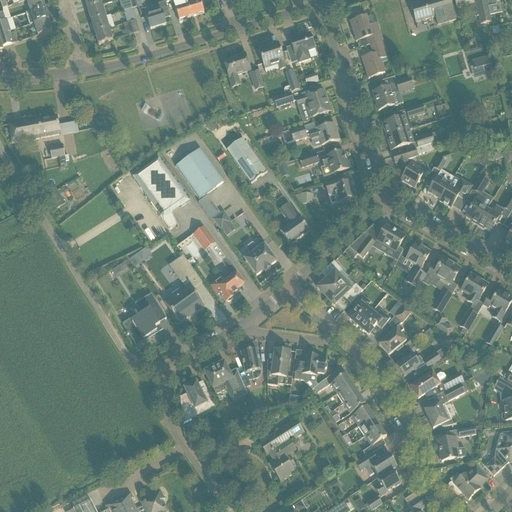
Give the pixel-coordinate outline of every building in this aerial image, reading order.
[(41,0),(31,0),(26,2),(30,13),(44,9),(41,0)] [(83,0),(87,11),(101,6),(100,2),(105,0),(83,0)] [(121,8),(124,7),(126,11),(132,9),(131,7),(128,0),(119,0),(118,0),(121,8)] [(143,0),(135,0),(139,12),(146,9),(143,0)] [(175,0),(172,1),(179,22),(191,18),(185,0),(175,0)] [(185,0),(191,18),(204,14),(200,1),(194,3),(192,0),(185,0)] [(428,0),(410,5),(413,15),(415,24),(434,18),(437,27),(456,21),(453,12),(449,0),(428,0)] [(453,0),(455,3),(456,9),(473,5),(473,4),(471,0),(453,0)] [(511,0),(486,0),(486,1),(488,8),(496,7),(495,0),(511,0)] [(479,3),(473,4),(473,5),(477,17),(479,17),(480,25),(491,23),(489,16),(488,8),(486,1),(486,2),(479,3)] [(146,18),(150,30),(165,26),(163,20),(170,18),(166,4),(158,6),(161,13),(146,18)] [(101,6),(87,11),(91,22),(105,18),(101,6)] [(44,9),(30,13),(34,25),(48,20),(44,9)] [(132,9),(126,11),(130,23),(135,21),(132,9)] [(3,13),(0,13),(0,39),(2,48),(3,48),(11,45),(8,34),(10,33),(6,21),(3,13)] [(105,18),(91,22),(94,34),(109,30),(109,29),(114,28),(110,16),(105,18)] [(367,39),(370,46),(383,42),(377,24),(369,27),(366,17),(349,23),(356,43),(367,39)] [(48,20),(34,25),(38,37),(52,32),(48,20)] [(130,23),(123,25),(126,37),(139,33),(135,21),(130,23)] [(21,29),(15,31),(10,33),(13,45),(19,43),(15,33),(22,31),(21,29)] [(109,30),(94,34),(98,46),(113,42),(109,30)] [(297,37),(289,40),(292,50),(295,57),(296,56),(297,62),(298,64),(300,64),(310,61),(310,60),(317,57),(315,50),(310,35),(298,39),(297,37)] [(383,42),(370,46),(373,55),(371,56),(361,59),(368,80),(378,77),(384,74),(380,61),(388,58),(383,42)] [(258,50),(261,60),(265,73),(279,69),(279,72),(286,70),(284,64),(281,55),(278,45),(267,49),(267,47),(258,50)] [(223,63),(226,72),(229,79),(232,89),(240,86),(236,76),(250,72),(247,64),(244,55),(240,56),(241,57),(223,63)] [(468,64),(471,74),(489,69),(486,59),(468,64)] [(293,72),(285,74),(290,87),(285,89),(284,91),(285,95),(291,94),(299,91),(293,72)] [(250,75),(255,91),(263,89),(258,73),(250,75)] [(396,86),(382,91),(372,94),(378,112),(394,107),(391,95),(398,93),(398,95),(414,90),(411,79),(396,83),(394,78),(396,86)] [(324,92),(314,95),(304,98),(304,99),(296,101),(297,107),(306,104),(311,119),(319,116),(329,113),(325,101),(326,100),(324,92)] [(290,95),(273,100),(268,102),(270,107),(275,105),(276,109),(293,103),(290,95)] [(406,111),(408,120),(424,115),(421,106),(406,111)] [(439,108),(436,109),(440,122),(450,118),(444,107),(439,108)] [(12,145),(22,143),(60,136),(56,118),(9,127),(12,145)] [(382,125),(386,139),(409,131),(405,118),(382,125)] [(316,131),(308,133),(311,143),(319,141),(321,147),(330,144),(339,141),(338,141),(336,135),(337,135),(334,124),(324,127),(316,130),(316,131)] [(304,128),(281,135),(284,146),(307,139),(304,128)] [(409,131),(386,139),(391,152),(413,144),(409,131)] [(415,141),(418,149),(434,144),(431,136),(415,141)] [(465,149),(460,137),(453,139),(458,152),(465,149)] [(227,151),(251,185),(266,174),(242,140),(227,151)] [(500,146),(492,148),(495,163),(503,161),(500,146)] [(51,160),(64,157),(62,147),(49,149),(51,160)] [(175,168),(199,201),(224,183),(200,150),(175,168)] [(417,158),(415,150),(392,157),(395,165),(399,164),(403,177),(401,182),(414,189),(422,176),(415,172),(417,169),(409,165),(408,161),(417,158)] [(320,169),(323,179),(339,173),(349,170),(343,152),(333,155),(326,158),(321,160),(323,168),(324,167),(324,168),(320,169)] [(222,153),(215,158),(219,163),(226,158),(222,153)] [(299,161),(301,169),(319,164),(316,155),(299,161)] [(158,159),(150,165),(132,178),(161,218),(160,219),(169,231),(177,226),(170,211),(177,206),(180,209),(189,202),(158,159)] [(433,169),(439,173),(445,163),(439,159),(433,169)] [(289,176),(285,165),(282,166),(277,168),(281,179),(289,176)] [(480,177),(472,191),(481,196),(489,182),(480,177)] [(437,178),(432,185),(427,194),(440,202),(450,185),(437,178)] [(339,180),(325,185),(328,196),(334,194),(338,204),(340,203),(342,205),(346,203),(347,201),(356,198),(352,186),(353,185),(352,182),(341,186),(339,180)] [(440,202),(439,203),(451,210),(457,199),(463,202),(472,188),(460,181),(455,189),(450,185),(440,202)] [(65,205),(55,189),(44,195),(54,211),(65,205)] [(300,205),(312,205),(313,195),(301,194),(300,205)] [(511,195),(510,195),(502,209),(510,214),(511,211),(511,195)] [(478,197),(470,210),(465,219),(471,222),(471,223),(477,227),(486,211),(480,208),(482,205),(480,205),(483,200),(478,197)] [(287,228),(280,233),(289,247),(299,240),(299,241),(303,238),(303,237),(309,233),(299,220),(288,205),(280,212),(288,223),(287,224),(286,225),(286,227),(287,228)] [(486,211),(477,227),(483,230),(484,230),(490,233),(502,212),(497,209),(495,213),(493,212),(492,214),(486,211)] [(223,214),(213,221),(221,231),(221,230),(230,224),(231,224),(223,214)] [(377,241),(388,248),(388,249),(384,256),(396,263),(403,251),(398,249),(400,246),(405,237),(396,232),(395,233),(386,227),(377,241)] [(203,228),(195,234),(193,236),(205,252),(215,245),(203,228)] [(363,260),(375,245),(363,235),(348,249),(363,260)] [(256,277),(263,272),(264,271),(264,270),(267,268),(268,268),(275,263),(264,247),(258,251),(252,244),(245,249),(250,257),(244,261),(256,277)] [(415,245),(410,254),(405,262),(416,268),(414,270),(413,270),(405,283),(418,290),(425,277),(418,273),(419,270),(420,270),(430,254),(415,245)] [(135,255),(128,260),(134,268),(141,263),(135,255)] [(169,267),(182,284),(195,274),(183,257),(169,267)] [(223,280),(212,288),(218,296),(219,295),(226,304),(227,303),(229,303),(233,301),(233,299),(235,298),(233,296),(237,293),(235,291),(243,285),(236,276),(237,275),(226,259),(222,262),(229,273),(222,279),(223,280)] [(443,260),(437,269),(432,266),(426,276),(439,283),(440,281),(450,287),(455,278),(460,270),(458,268),(457,270),(453,267),(453,266),(443,260)] [(334,263),(321,275),(326,281),(317,289),(317,288),(316,289),(325,298),(343,282),(337,276),(342,271),(334,263)] [(127,269),(124,264),(119,267),(122,272),(127,269)] [(470,276),(461,292),(470,298),(467,303),(474,307),(477,302),(478,303),(488,286),(470,276)] [(343,282),(325,298),(334,308),(334,307),(343,298),(350,305),(362,292),(355,286),(350,290),(343,282)] [(181,293),(182,295),(175,301),(172,297),(164,303),(178,323),(192,313),(193,314),(204,306),(190,286),(181,293)] [(488,309),(489,308),(496,312),(492,319),(499,323),(503,316),(511,303),(507,300),(508,298),(498,292),(493,301),(488,298),(483,306),(488,309)] [(433,310),(440,315),(451,298),(443,293),(433,310)] [(166,321),(151,296),(136,305),(142,316),(123,328),(135,347),(150,338),(156,334),(154,331),(159,327),(158,325),(166,321)] [(361,297),(358,299),(352,307),(356,311),(349,320),(353,324),(353,326),(356,328),(357,327),(359,329),(371,314),(365,310),(370,304),(361,297)] [(403,307),(394,318),(402,325),(411,314),(403,307)] [(459,328),(462,330),(460,334),(465,336),(476,317),(468,312),(459,328)] [(371,314),(359,329),(359,331),(364,333),(368,336),(376,327),(380,331),(389,320),(380,313),(376,318),(371,314)] [(430,325),(449,334),(454,324),(435,314),(430,325)] [(399,326),(395,330),(387,336),(388,338),(378,346),(388,358),(406,343),(399,335),(403,331),(399,326)] [(496,326),(486,345),(492,349),(503,330),(496,326)] [(243,368),(237,371),(244,389),(251,387),(249,382),(255,381),(257,380),(258,379),(259,378),(260,376),(261,375),(261,373),(261,371),(257,351),(241,354),(243,368)] [(267,367),(267,386),(277,387),(278,378),(286,379),(289,354),(274,352),(272,367),(267,367)] [(412,355),(403,361),(395,367),(404,379),(423,365),(422,363),(423,363),(419,358),(415,360),(412,355)] [(423,364),(427,371),(441,362),(436,355),(423,364)] [(296,361),(296,365),(294,381),(316,384),(317,375),(324,376),(325,370),(326,361),(319,360),(319,358),(304,356),(303,362),(296,361)] [(227,390),(229,395),(233,402),(247,395),(244,389),(237,371),(229,375),(223,364),(204,373),(213,390),(216,395),(227,390)] [(482,366),(469,372),(473,379),(475,377),(488,371),(482,366)] [(488,371),(475,377),(481,388),(487,385),(489,370),(488,371)] [(432,375),(418,383),(410,389),(418,401),(434,390),(439,396),(463,383),(459,375),(439,386),(432,375)] [(330,385),(337,396),(352,386),(345,376),(330,385)] [(511,387),(499,380),(496,387),(503,391),(504,402),(503,403),(504,415),(503,415),(501,417),(502,421),(504,422),(505,422),(505,423),(508,423),(509,424),(511,424),(511,423),(511,401),(511,402),(511,397),(511,398),(511,397),(511,387)] [(325,381),(314,390),(317,395),(329,387),(325,381)] [(180,398),(179,398),(183,427),(183,421),(207,408),(209,412),(215,408),(207,392),(201,395),(196,384),(184,390),(187,395),(180,399),(180,398)] [(352,386),(337,396),(343,405),(358,395),(352,386)] [(460,386),(443,395),(447,403),(465,394),(460,386)] [(358,395),(343,405),(350,415),(365,405),(358,395)] [(290,397),(289,407),(292,406),(294,404),(300,398),(290,397)] [(439,404),(433,407),(424,411),(432,430),(441,426),(441,428),(442,429),(453,426),(444,406),(441,407),(439,404)] [(253,409),(256,417),(267,414),(267,405),(253,409)] [(351,418),(358,428),(373,418),(366,408),(351,418)] [(373,418),(358,428),(364,438),(380,428),(373,418)] [(303,434),(295,421),(260,444),(267,455),(269,454),(274,463),(270,466),(281,483),(294,475),(283,458),(294,451),(289,443),(303,434)] [(380,428),(364,438),(371,447),(362,453),(366,459),(372,455),(378,451),(374,446),(386,438),(380,428)] [(184,429),(183,430),(183,434),(185,438),(190,441),(195,439),(184,434),(184,429)] [(474,429),(457,432),(459,439),(476,436),(474,429)] [(484,468),(486,471),(493,478),(510,462),(511,462),(511,434),(502,435),(504,448),(505,449),(484,468)] [(342,439),(345,444),(348,448),(352,446),(346,436),(342,439)] [(456,439),(447,440),(437,442),(441,463),(458,460),(456,451),(458,450),(456,439)] [(372,455),(366,459),(358,464),(359,464),(356,466),(360,473),(364,471),(369,478),(375,474),(378,479),(391,471),(397,468),(388,455),(377,462),(372,455)] [(451,483),(445,488),(457,501),(462,496),(468,501),(480,490),(477,488),(480,485),(481,487),(487,481),(481,474),(476,468),(467,476),(465,475),(460,480),(462,483),(457,488),(451,483)] [(378,479),(376,480),(380,486),(374,490),(380,499),(400,485),(391,471),(378,479)] [(328,485),(333,492),(340,487),(336,481),(328,485)] [(95,511),(90,502),(72,511),(73,511),(142,511),(145,511),(166,511),(162,503),(164,502),(159,493),(154,495),(155,497),(142,504),(143,508),(136,511),(131,500),(132,499),(130,494),(105,507),(107,511),(105,511),(95,511)] [(366,505),(370,511),(372,511),(382,506),(377,498),(366,505)] [(419,499),(411,505),(408,507),(411,511),(420,511),(425,508),(419,499)]
